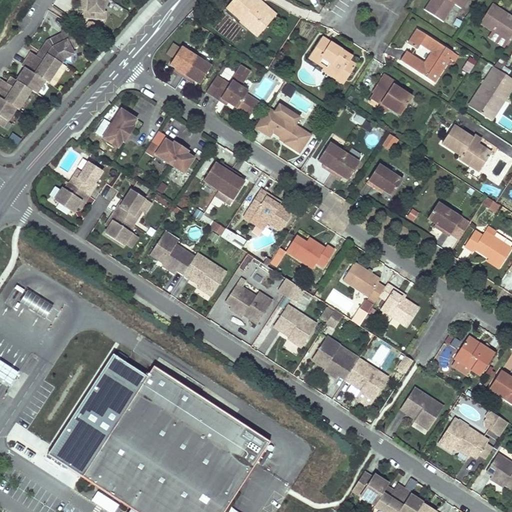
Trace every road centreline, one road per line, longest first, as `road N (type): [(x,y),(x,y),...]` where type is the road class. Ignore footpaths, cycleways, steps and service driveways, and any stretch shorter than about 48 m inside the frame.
road 1 (residential): [(488,511),(4,200)]
road 2 (residential): [(122,64),(344,211),(355,240),(511,334)]
road 3 (tertiary): [(12,187),(122,64)]
